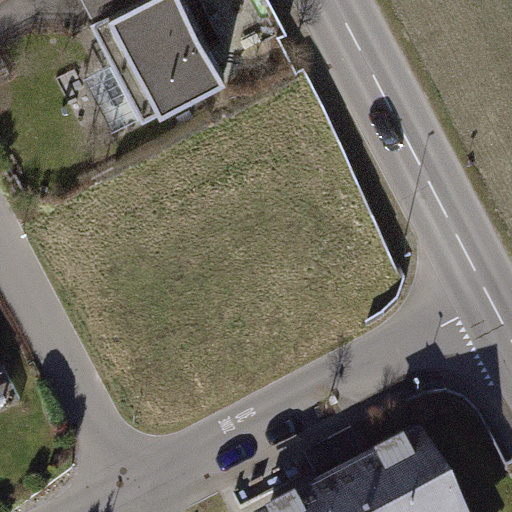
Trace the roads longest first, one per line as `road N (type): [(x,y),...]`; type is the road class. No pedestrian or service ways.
road 1 (residential): [(493,302),(131,485)]
road 2 (tertiary): [(493,302),(334,0)]
road 3 (residential): [(0,231),(131,485)]
